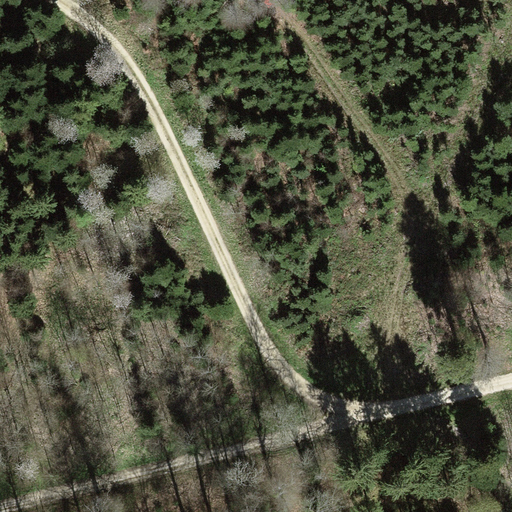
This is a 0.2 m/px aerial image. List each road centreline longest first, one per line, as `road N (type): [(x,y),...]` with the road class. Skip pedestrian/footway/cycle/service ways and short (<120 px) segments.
road 1 (track): [(511,378),(0,505)]
road 2 (track): [(345,415),(260,311),(131,65),(50,0)]
